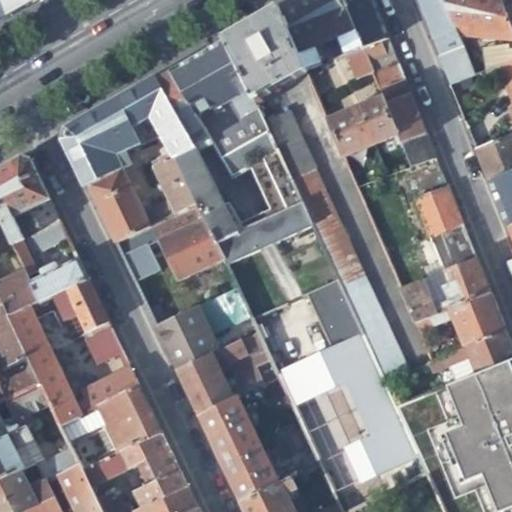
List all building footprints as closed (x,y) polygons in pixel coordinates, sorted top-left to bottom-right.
[(0,0),(0,21),(18,12),(37,0),(0,0)] [(355,84),(370,76),(361,55),(338,0),(304,0),(277,16),(305,76),(305,79),(320,71),(312,53),(324,47),(331,65),(344,58),(355,84)] [(338,0),(361,55),(387,42),(380,27),(368,0),(338,0)] [(457,35),(443,0),(413,0),(419,15),(429,40),(437,59),(462,49),(457,35)] [(489,69),(495,67),(511,59),(511,30),(500,0),(443,0),(457,35),(477,38),(489,69)] [(511,1),(503,0),(500,0),(511,30),(511,1)] [(296,82),(305,76),(277,16),(268,21),(245,34),(220,48),(252,106),(296,82)] [(370,76),(372,80),(398,69),(387,42),(361,55),(370,76)] [(230,181),(246,172),(242,163),(256,155),(261,164),(276,156),(263,127),(255,110),(252,106),(220,48),(204,57),(180,71),(169,77),(194,120),(211,149),(230,181)] [(443,73),(448,86),(473,76),(462,49),(437,59),(443,73)] [(511,59),(495,67),(508,98),(511,108),(511,59)] [(398,69),(372,80),(378,94),(404,82),(398,69)] [(211,149),(194,120),(169,77),(161,82),(155,85),(191,149),(196,156),(203,153),(211,149)] [(411,98),(404,82),(378,94),(381,103),(384,109),(396,138),(399,146),(400,147),(410,170),(435,160),(419,118),(411,98)] [(151,120),(172,155),(176,158),(191,149),(155,85),(125,102),(81,127),(65,137),(61,145),(74,173),(84,192),(121,174),(115,161),(150,140),(153,134),(146,123),(151,120)] [(313,96),(323,117),(331,113),(328,105),(325,106),(320,93),(313,96)] [(343,162),(396,138),(384,109),(381,103),(327,126),(343,162)] [(263,127),(276,156),(290,184),(314,174),(288,115),(263,127)] [(479,166),(487,184),(511,173),(511,144),(509,138),(474,152),(479,166)] [(401,174),(410,170),(400,147),(399,146),(391,150),(401,174)] [(196,156),(191,149),(176,158),(175,159),(197,207),(222,263),(226,270),(258,255),(247,232),(236,237),(196,156)] [(167,202),(175,218),(197,207),(175,159),(176,158),(172,155),(166,158),(163,153),(152,159),(154,164),(153,165),(156,170),(153,171),(167,202)] [(261,164),(247,172),(271,221),(299,207),(295,195),(290,184),(276,156),(261,164)] [(50,211),(48,207),(35,180),(29,166),(18,162),(0,172),(0,227),(11,251),(22,246),(27,244),(59,229),(50,211)] [(346,170),(356,192),(362,189),(366,188),(356,166),(346,170)] [(511,173),(487,184),(496,207),(506,230),(511,227),(511,173)] [(121,174),(84,192),(91,206),(103,231),(111,249),(148,231),(141,215),(121,174)] [(378,304),(314,174),(290,184),(295,195),(299,207),(308,225),(311,230),(331,266),(336,276),(339,281),(354,314),(378,304)] [(366,199),(362,189),(356,192),(360,202),(366,199)] [(431,240),(445,275),(476,263),(462,227),(461,223),(447,190),(414,203),(429,241),(431,240)] [(167,202),(141,215),(148,231),(175,218),(167,202)] [(175,286),(222,263),(197,207),(175,218),(148,231),(111,249),(122,270),(130,287),(157,275),(144,243),(153,238),(175,286)] [(311,230),(299,207),(271,221),(262,225),(273,248),(311,230)] [(254,229),(247,232),(258,255),(265,252),(273,248),(262,225),(254,229)] [(35,259),(66,244),(59,229),(27,244),(35,259)] [(25,252),(22,246),(11,251),(24,278),(26,283),(34,279),(22,254),(25,252)] [(402,294),(415,326),(429,321),(437,317),(442,315),(447,313),(490,295),(481,274),(476,263),(445,275),(444,276),(448,288),(442,290),(448,304),(434,310),(423,285),(402,294)] [(336,276),(331,266),(319,271),(323,281),(336,276)] [(54,278),(29,289),(39,309),(50,303),(86,286),(77,267),(54,278)] [(24,278),(0,289),(0,309),(7,324),(39,309),(29,289),(28,286),(26,283),(24,278)] [(308,295),(332,348),(363,333),(339,281),(308,295)] [(88,337),(107,329),(98,310),(86,286),(50,303),(54,313),(65,335),(70,345),(88,337)] [(233,328),(241,346),(257,338),(237,294),(152,333),(162,353),(174,378),(215,359),(206,340),(201,327),(227,316),(233,328)] [(447,313),(464,353),(506,336),(495,309),(490,295),(447,313)] [(32,324),(54,313),(50,303),(39,309),(7,324),(25,363),(39,392),(47,409),(58,432),(77,423),(79,422),(71,405),(32,324)] [(412,372),(378,304),(354,314),(363,333),(387,386),(412,372)] [(0,375),(25,363),(7,324),(0,309),(0,375)] [(206,340),(233,328),(227,316),(201,327),(206,340)] [(442,329),(437,317),(429,321),(434,332),(442,329)] [(86,347),(97,370),(121,358),(116,347),(107,329),(88,337),(91,344),(86,347)] [(317,355),(279,373),(282,380),(288,394),(314,450),(320,463),(336,496),(421,458),(387,386),(363,333),(332,348),(317,355)] [(467,363),(474,378),(511,362),(511,351),(506,336),(464,353),(430,367),(426,369),(430,378),(467,363)] [(228,371),(265,355),(257,338),(241,346),(215,359),(174,378),(184,400),(195,422),(241,397),(228,371)] [(129,374),(121,358),(97,370),(104,386),(129,374)] [(443,438),(462,486),(486,478),(498,511),(511,511),(511,362),(474,378),(436,394),(451,433),(443,438)] [(0,375),(0,398),(2,403),(5,408),(39,392),(25,363),(0,375)] [(79,401),(71,405),(79,422),(138,394),(129,374),(104,386),(81,398),(79,401)] [(263,398),(265,403),(288,394),(282,380),(257,388),(263,398)] [(257,388),(241,397),(247,406),(263,398),(257,388)] [(25,419),(47,409),(39,392),(5,408),(5,410),(15,430),(17,435),(0,443),(0,483),(19,474),(23,473),(12,453),(31,445),(24,431),(29,428),(25,419)] [(115,453),(96,462),(99,468),(161,440),(148,413),(138,394),(79,422),(77,423),(87,443),(105,434),(115,453)] [(247,406),(241,397),(195,422),(204,440),(220,474),(240,504),(284,483),(247,406)] [(0,430),(0,412),(5,410),(5,408),(2,403),(0,404),(0,443),(17,435),(15,430),(8,433),(0,431),(0,430)] [(96,462),(87,443),(77,423),(58,432),(76,472),(79,478),(99,468),(96,462)] [(131,498),(137,511),(148,511),(187,494),(172,464),(161,440),(99,468),(79,478),(87,496),(136,472),(146,492),(131,498)] [(23,473),(33,467),(40,464),(31,445),(12,453),(23,473)] [(309,467),(320,463),(314,450),(302,456),(309,467)] [(40,464),(33,467),(38,477),(44,487),(57,481),(52,470),(44,473),(40,464)] [(56,511),(51,503),(31,511),(94,511),(92,507),(87,496),(79,478),(76,472),(58,480),(73,511),(56,511)] [(32,502),(19,474),(0,483),(0,511),(31,511),(51,503),(44,487),(38,477),(31,480),(40,497),(32,502)] [(294,480),(284,483),(240,504),(244,511),(298,511),(291,498),(300,492),(294,480)] [(195,511),(190,502),(187,494),(148,511),(195,511)] [(108,511),(103,501),(92,507),(94,511),(127,511),(126,510),(121,511),(108,511)]
